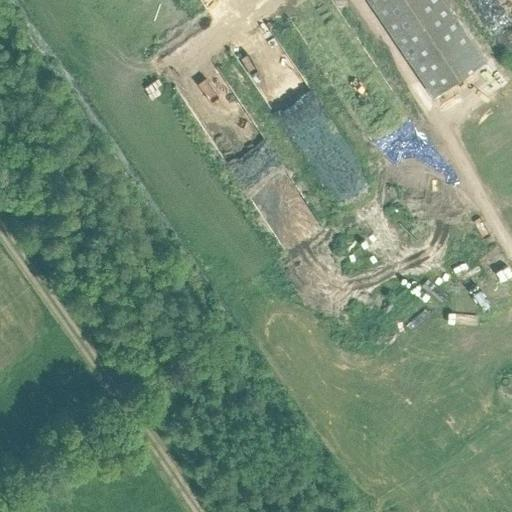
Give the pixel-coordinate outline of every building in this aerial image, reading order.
[(368,0),(434,96),(483,63),(441,0),(368,0)] [(511,0),(503,0),(496,8),(504,15),(511,6),(511,0)] [(511,57),(478,86),(492,103),(511,86),(511,57)] [(215,59),(191,74),(216,114),(253,90),(237,63),(223,71),(215,59)] [(237,154),(235,157),(242,164),(251,154),(259,160),(289,126),(252,94),(212,141),(224,151),(228,147),(237,154)] [(396,165),(372,180),(382,195),(406,180),(396,165)] [(421,169),(398,187),(413,205),(436,188),(421,169)]
